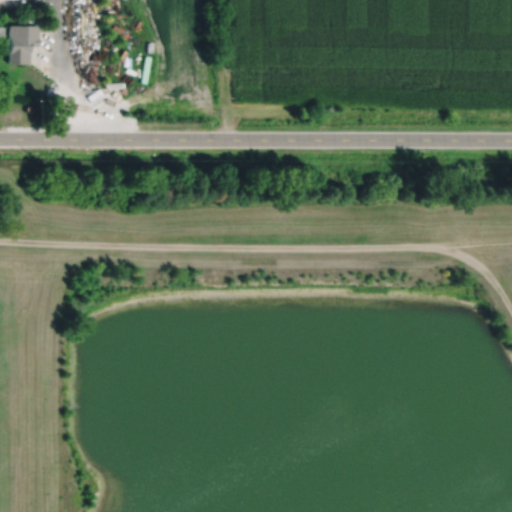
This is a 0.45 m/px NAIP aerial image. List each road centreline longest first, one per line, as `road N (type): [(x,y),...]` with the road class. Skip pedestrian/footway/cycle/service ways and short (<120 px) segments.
road 1 (track): [(511,310),(472,258),(430,245),(0,240)]
road 2 (tertiary): [(0,137),(511,139)]
